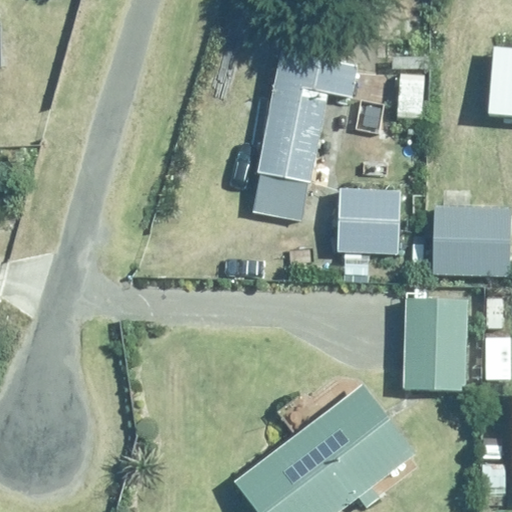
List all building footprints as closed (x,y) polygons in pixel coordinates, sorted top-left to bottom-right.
[(511,46),(489,45),(484,117),(511,119),(511,46)] [(358,62),(277,48),(248,214),(303,223),(326,95),(352,99),(358,62)] [(423,75),(395,73),(392,117),(420,119),(423,75)] [(441,210),(430,210),(428,277),(510,279),(511,213),(468,212),(469,188),(441,187),(441,210)] [(404,193),(337,189),(332,254),(399,259),(404,193)] [(474,297),(403,295),(399,392),(470,394),(474,297)] [(339,511),(413,456),(359,385),(230,482),(252,511),(339,511)]
